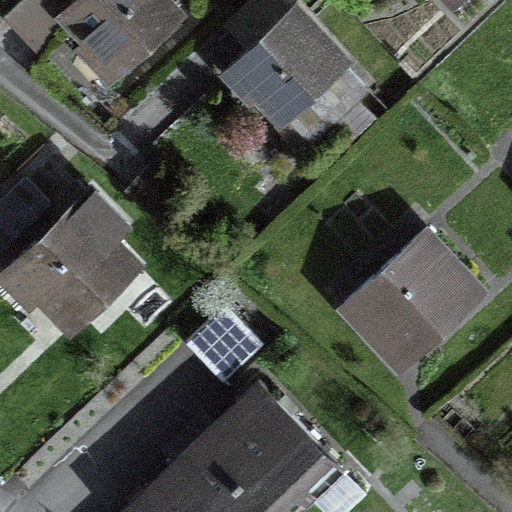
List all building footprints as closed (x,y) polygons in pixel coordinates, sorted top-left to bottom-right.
[(0,21),(34,55),(60,29),(107,79),(175,15),(160,0),(62,0),(55,7),(47,0),(14,0),(0,14),(0,21)] [(448,0),(430,0),(439,9),(448,0)] [(263,129),(338,61),(284,2),(210,70),(263,129)] [(28,177),(0,200),(0,239),(48,201),(28,177)] [(66,332),(141,260),(118,236),(131,224),(96,188),(87,197),(80,190),(0,266),(0,279),(27,308),(35,299),(66,332)] [(388,372),(476,293),(416,226),(328,305),(388,372)] [(331,453),(260,378),(194,441),(260,511),(291,511),(315,490),(304,479),(331,453)] [(260,511),(194,441),(122,509),(124,511),(260,511)]
